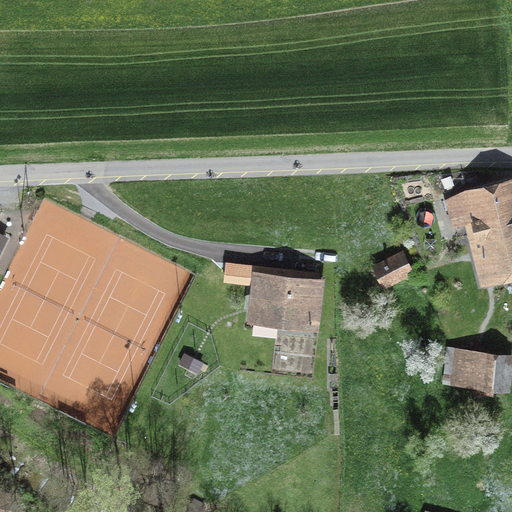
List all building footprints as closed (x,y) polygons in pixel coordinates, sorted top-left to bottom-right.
[(511,178),(464,190),(477,243),(511,234),(511,178)] [(0,262),(13,237),(0,230),(0,262)] [(511,280),(511,234),(477,243),(487,286),(511,280)] [(383,290),(418,275),(408,253),(373,269),(383,290)] [(262,267),(254,317),(330,329),(338,278),(262,267)] [(478,388),(511,391),(511,354),(482,352),(478,388)] [(0,489),(0,511),(17,511),(20,493),(0,489)]
